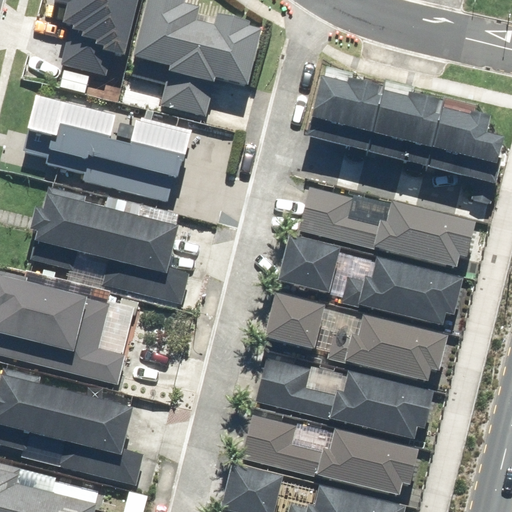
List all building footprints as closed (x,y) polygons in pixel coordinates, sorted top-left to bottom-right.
[(137,56),(151,0),(65,0),(81,5),(76,24),(79,25),(68,64),(112,75),(119,51),(137,56)] [(156,0),(143,58),(176,66),(167,107),(212,117),(220,82),(225,84),(227,78),(260,86),(273,30),(260,27),(261,23),(229,15),(226,26),(207,22),(211,8),(195,5),(195,0),(156,0)] [(128,117),(49,98),(41,132),(37,131),(32,153),(54,158),(52,165),(92,175),(90,183),(175,203),(181,176),(190,179),(194,162),(196,163),(203,136),(198,135),(199,132),(148,120),(147,124),(150,125),(144,146),(122,140),(128,117)] [(93,198),(55,189),(52,200),(58,201),(56,210),(48,208),(43,229),(50,231),(48,241),(42,240),(37,261),(79,271),(84,251),(116,259),(109,286),(187,306),(195,275),(179,271),(190,227),(91,203),(93,198)] [(317,189),(306,232),(381,250),(386,228),(353,220),(358,200),(317,189)] [(391,221),(385,248),(468,268),(471,256),(478,258),(487,223),(403,203),(398,223),(391,221)] [(301,239),(290,281),(341,293),(351,251),(301,239)] [(357,279),(350,305),(368,309),(369,305),(454,326),(457,314),(466,316),(475,280),(389,259),(383,280),(377,278),(376,284),(357,279)] [(98,302),(99,299),(34,282),(35,279),(0,271),(0,272),(0,309),(1,310),(0,314),(0,354),(124,385),(131,357),(105,350),(116,306),(98,302)] [(287,295),(277,338),(326,350),(336,307),(287,295)] [(342,336),(336,362),(353,366),(354,362),(439,383),(442,371),(451,373),(460,337),(375,316),(369,338),(363,336),(361,341),(342,336)] [(274,361),(263,403),(338,421),(344,398),(311,390),(315,371),(274,361)] [(47,379),(10,370),(7,380),(13,381),(10,392),(3,390),(0,401),(0,412),(4,413),(2,424),(0,423),(0,443),(32,452),(37,432),(74,441),(67,468),(143,487),(151,455),(135,451),(145,410),(46,384),(47,379)] [(348,393),(342,420),(426,440),(429,428),(437,430),(446,395),(361,374),(355,394),(348,393)] [(259,418),(248,460),(324,479),(330,455),(297,447),(302,428),(259,418)] [(334,449),(327,476),(412,496),(415,484),(422,486),(431,451),(346,430),(341,451),(334,449)] [(0,511),(106,511),(109,505),(28,486),(30,476),(26,475),(27,470),(0,463),(0,511)] [(244,466),(233,509),(243,511),(285,511),(294,478),(244,466)] [(300,507),(298,511),(416,511),(417,508),(331,487),(326,507),(320,506),(318,511),(300,507)] [(150,511),(154,496),(131,492),(127,511),(150,511)]
